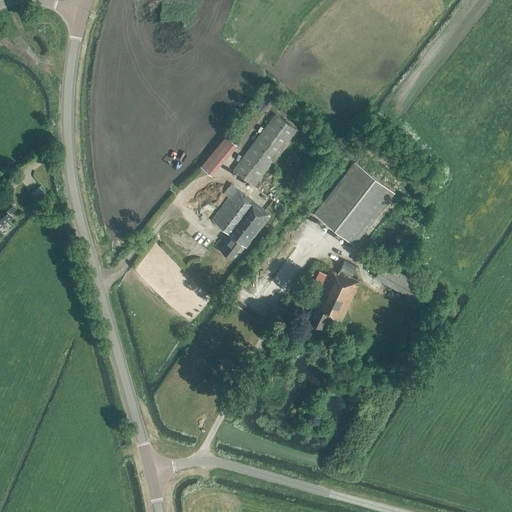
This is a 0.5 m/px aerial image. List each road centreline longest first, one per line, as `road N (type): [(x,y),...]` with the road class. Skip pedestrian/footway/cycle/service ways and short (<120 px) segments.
road 1 (tertiary): [(149,471),(74,194),(67,82),(80,11)]
road 2 (unclassified): [(393,511),(209,461),(149,471)]
